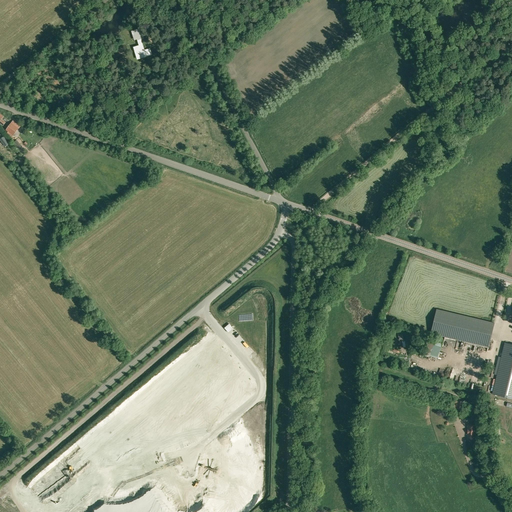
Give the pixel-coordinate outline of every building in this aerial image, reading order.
[(141,28),(132,31),(135,40),(137,39),(139,46),(134,47),(137,55),(140,54),(142,58),(152,55),(150,48),(144,50),(141,40),(144,39),(141,28)] [(170,50),(173,56),(181,51),(177,45),(170,50)] [(6,130),(13,136),(20,126),(13,121),(6,130)] [(8,143),(3,136),(0,138),(0,139),(5,146),(8,143)] [(12,144),(18,150),(22,146),(17,140),(12,144)] [(472,326),(472,328),(493,333),(495,321),(472,316),(469,326),(472,326)] [(490,345),(492,333),(434,321),(431,333),(490,345)] [(229,324),(225,328),(228,332),(233,328),(229,324)] [(434,339),(432,355),(440,356),(443,340),(434,339)] [(511,344),(505,343),(501,357),(498,356),(494,375),(497,375),(492,394),(511,398),(511,344)]
